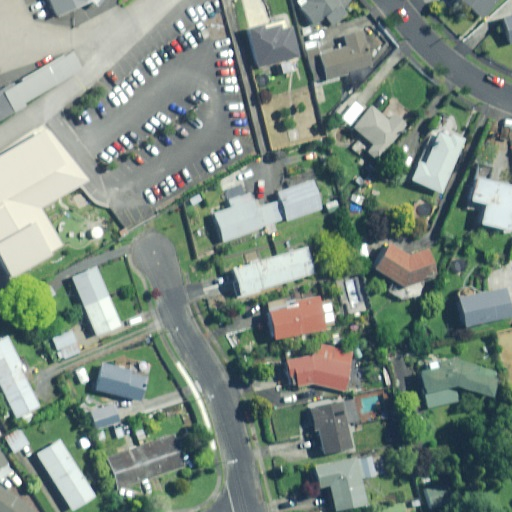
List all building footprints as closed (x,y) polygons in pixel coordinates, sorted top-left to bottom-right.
[(34,0),(44,22),(81,6),(78,0),(34,0)] [(321,17),(330,27),(345,15),(337,4),(338,3),(334,0),(300,0),(302,1),(294,8),(310,27),(320,20),(319,18),(321,17)] [(452,0),(479,21),(495,0),(452,0)] [(511,13),(497,18),(504,46),(511,43),(511,13)] [(252,69),(296,58),(287,27),(285,20),(258,27),(258,25),(242,29),(252,69)] [(322,82),(370,68),(359,31),(339,37),(342,47),(318,54),(316,46),(303,50),(313,82),(322,79),(322,82)] [(0,115),(67,77),(54,55),(0,85),(0,115)] [(385,121),(367,106),(348,129),(369,146),(364,153),(375,162),(405,126),(390,115),(385,121)] [(36,209),(85,182),(45,131),(40,134),(38,131),(0,153),(0,270),(6,280),(47,256),(45,254),(58,246),(36,209)] [(446,138),(435,133),(421,166),(415,163),(407,182),(439,195),(462,140),(448,134),(446,138)] [(511,212),(511,189),(469,180),(463,203),(479,207),(474,225),(508,233),(511,212)] [(284,223),(321,210),(311,181),(273,193),(276,201),(252,209),(247,193),(225,201),(227,208),(209,215),(219,243),(260,229),(260,228),(263,227),(266,235),(276,231),(273,223),(283,220),(284,223)] [(435,209),(416,202),(406,228),(425,235),(435,209)] [(403,257),(383,245),(367,271),(400,290),(434,278),(424,250),(403,257)] [(313,274),(305,248),(226,271),(234,298),(313,274)] [(116,327),(91,268),(66,279),(91,338),(116,327)] [(53,295),(47,287),(37,293),(42,302),(53,295)] [(507,318),(500,288),(450,300),(457,329),(507,318)] [(317,303),(316,298),(289,303),(289,306),(279,308),(279,310),(261,314),(267,342),(323,331),(322,328),(332,326),(327,301),(317,303)] [(68,331),(49,340),(54,352),(58,350),(62,360),(78,353),(68,331)] [(0,396),(12,420),(36,408),(16,370),(19,369),(3,338),(0,339),(0,396)] [(351,352),(318,345),(317,351),(310,349),(308,356),(281,362),(283,380),(285,380),(287,387),(291,387),(291,389),(308,386),(341,393),(351,352)] [(495,373),(446,359),(424,365),(425,371),(414,374),(418,397),(421,396),(424,410),(457,403),(455,390),(489,400),(494,382),(493,381),(495,373)] [(127,371),(97,364),(90,392),(136,404),(143,379),(126,374),(127,371)] [(357,422),(352,399),(304,409),(309,433),(314,432),(319,456),(350,450),(345,425),(357,422)] [(111,405),(87,413),(92,430),(117,423),(111,405)] [(26,445),(17,430),(1,439),(11,454),(26,445)] [(182,469),(170,435),(102,459),(114,492),(182,469)] [(67,511),(90,498),(55,441),(31,456),(66,511),(67,511)] [(373,478),(369,458),(354,461),(353,459),(308,468),(313,491),(324,489),(328,511),(342,511),(363,508),(357,481),(373,478)] [(449,506),(444,485),(424,490),(429,511),(449,506)] [(28,511),(0,491),(0,511),(28,511)]
